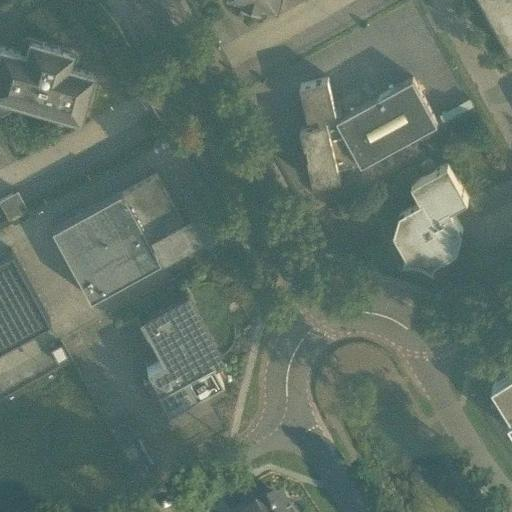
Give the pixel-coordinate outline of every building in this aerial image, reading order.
[(511,0),(482,0),(511,52),(511,51),(511,0)] [(0,109),(8,105),(62,120),(63,116),(78,120),(92,73),(67,66),(70,53),(71,53),(71,51),(28,39),(27,40),(28,41),(24,54),(0,46),(0,97),(3,98),(0,99),(0,109)] [(300,83),(308,117),(311,117),(313,124),(300,127),(305,148),(307,148),(309,156),(307,156),(311,173),(314,184),(341,177),(338,167),(361,161),(362,163),(437,122),(434,116),(413,77),(338,117),(334,111),(336,110),(328,77),(300,83)] [(464,109),(447,119),(453,131),(471,121),(464,109)] [(0,167),(17,159),(8,143),(0,146),(0,167)] [(412,182),(421,199),(400,211),(394,230),(406,253),(403,259),(404,260),(414,259),(412,264),(424,268),(425,262),(433,268),(434,267),(435,261),(457,249),(463,229),(451,208),(468,198),(448,162),(412,182)] [(69,263),(174,205),(155,170),(50,227),(69,263)] [(16,191),(0,200),(0,203),(8,218),(26,208),(16,191)] [(182,219),(174,205),(69,263),(89,298),(159,259),(157,255),(197,233),(188,216),(182,219)] [(0,346),(50,319),(11,249),(0,255),(0,346)] [(190,309),(195,306),(187,291),(138,318),(146,333),(147,333),(162,359),(146,368),(150,377),(143,381),(151,397),(158,393),(167,410),(221,380),(212,362),(217,359),(190,309)] [(57,365),(68,358),(60,344),(49,351),(57,365)] [(511,369),(493,381),(505,402),(511,398),(511,400),(511,414),(509,417),(511,421),(511,369)] [(128,461),(139,455),(132,442),(121,448),(128,461)] [(293,511),(292,508),(287,511),(280,498),(264,507),(265,508),(257,511),(293,511)]
